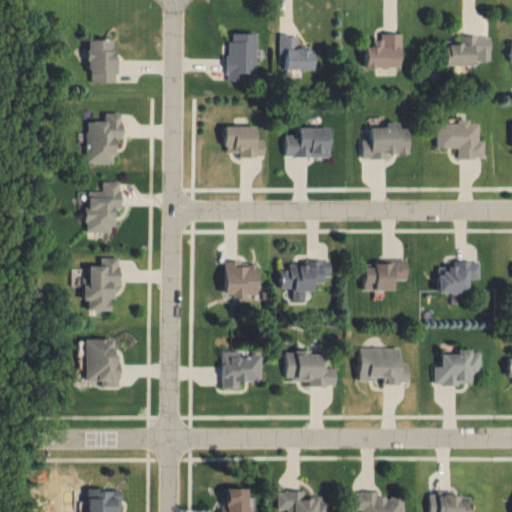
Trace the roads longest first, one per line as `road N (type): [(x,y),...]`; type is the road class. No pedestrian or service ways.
road 1 (residential): [(174,0),(172,511)]
road 2 (residential): [(33,441),(511,437)]
road 3 (residential): [(511,209),(174,213)]
